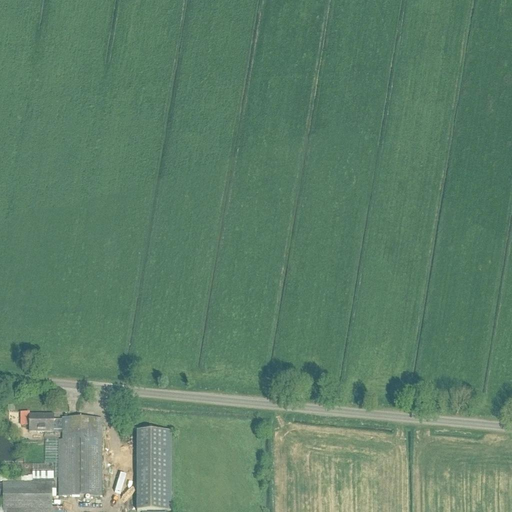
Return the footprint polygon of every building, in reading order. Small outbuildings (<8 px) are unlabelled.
[(80,387),(80,379),(71,378),(70,387),(80,387)] [(58,434),(58,498),(101,498),(102,421),(62,421),(62,422),(53,422),(53,417),(29,417),(29,434),(58,434)] [(170,511),(171,437),(136,436),(135,511),(170,511)] [(52,466),(32,466),(32,482),(52,481),(52,466)] [(2,511),(50,511),(51,498),(51,485),(3,484),(2,511)]
